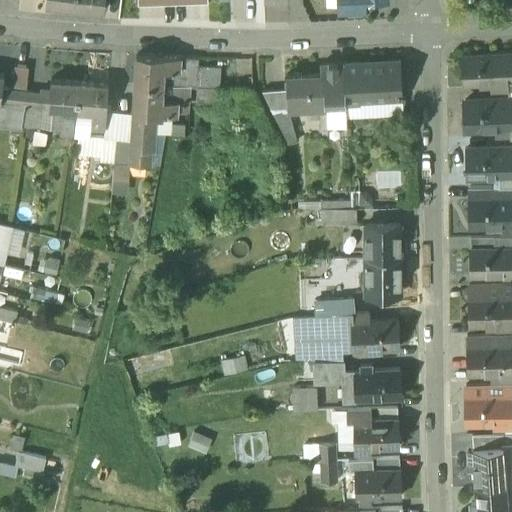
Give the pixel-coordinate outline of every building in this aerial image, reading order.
[(74,0),(74,7),(103,10),(103,0),(74,0)] [(511,50),(463,53),(464,83),(498,81),(498,89),(511,87),(511,50)] [(181,57),(137,54),(135,83),(164,84),(165,70),(180,71),(181,57)] [(199,58),(181,57),(180,71),(165,70),(164,84),(191,86),(198,86),(199,65),(199,58)] [(399,59),(344,63),(346,102),(402,99),(400,68),(399,59)] [(344,63),(321,64),(321,73),(325,73),(326,103),(346,102),(344,63)] [(199,65),(198,86),(219,87),(220,87),(221,66),(199,65)] [(321,73),(289,75),(289,74),(287,74),(289,107),(290,107),(290,105),(324,104),(324,105),(326,105),(326,103),(325,73),(321,73)] [(80,81),(51,79),(50,92),(49,106),(48,107),(64,108),(78,109),(80,81)] [(109,83),(80,81),(78,109),(93,110),(92,126),(105,127),(107,110),(109,83)] [(164,84),(135,83),(132,112),(163,114),(177,115),(178,102),(178,101),(163,100),(164,84)] [(191,86),(164,84),(163,100),(178,101),(178,102),(190,102),(191,86)] [(219,87),(198,86),(197,106),(218,107),(219,87)] [(26,90),(2,87),(0,101),(25,103),(26,90)] [(50,92),(26,90),(25,103),(43,106),(49,106),(50,92)] [(510,98),(466,100),(466,128),(509,127),(511,127),(511,115),(510,98)] [(22,125),(25,103),(0,101),(0,102),(0,122),(22,126),(22,125)] [(43,106),(25,103),(22,125),(41,127),(43,106)] [(49,106),(43,106),(41,127),(62,128),(64,108),(48,107),(49,106)] [(78,109),(64,108),(62,128),(61,132),(74,134),(78,109)] [(93,110),(78,109),(74,134),(80,135),(78,151),(102,154),(104,136),(91,135),(92,126),(93,110)] [(131,139),(132,112),(107,110),(105,127),(104,136),(117,138),(131,139)] [(163,114),(132,112),(131,139),(131,163),(149,164),(156,120),(161,121),(163,114)] [(117,138),(104,136),(102,154),(101,160),(114,161),(117,138)] [(131,139),(117,138),(114,161),(131,163),(131,139)] [(498,185),(511,184),(511,147),(469,148),(469,177),(498,177),(498,185)] [(131,163),(114,161),(114,177),(129,178),(131,163)] [(129,178),(114,177),(113,191),(129,192),(129,178)] [(511,185),(494,186),(494,196),(511,195),(511,185)] [(470,187),(470,197),(494,196),(494,186),(470,187)] [(511,195),(494,196),(470,197),(471,225),(511,223),(511,195)] [(358,206),(324,205),(323,219),(358,220),(358,206)] [(399,225),(367,225),(367,257),(399,257),(399,225)] [(511,246),(472,246),(472,274),(511,273),(511,246)] [(344,257),(327,258),(328,279),(344,278),(344,257)] [(399,257),(367,257),(367,292),(399,292),(399,257)] [(511,283),(469,285),(470,325),(500,323),(500,329),(511,328),(511,283)] [(397,319),(353,321),(354,349),(398,346),(397,319)] [(511,334),(467,335),(468,374),(498,373),(498,379),(511,378),(511,343),(511,344),(511,334)] [(343,359),(315,359),(315,379),(344,378),(345,398),(356,398),(355,370),(343,370),(343,359)] [(399,367),(371,369),(370,364),(360,364),(360,369),(355,370),(356,398),(357,398),(401,396),(399,367)] [(511,404),(511,383),(466,384),(467,423),(511,422),(511,404)] [(317,385),(293,386),(293,409),(318,408),(317,385)] [(398,418),(354,419),(355,447),(399,445),(398,418)] [(511,431),(473,433),(473,448),(502,447),(502,444),(511,442),(511,431)] [(313,441),(314,480),(339,479),(338,440),(313,441)] [(507,483),(511,482),(511,442),(502,444),(502,447),(503,447),(507,483)] [(502,447),(473,448),(476,486),(507,483),(503,447),(502,447)] [(46,467),(47,453),(19,450),(17,464),(46,467)] [(0,468),(17,472),(19,462),(0,458),(0,468)] [(400,467),(356,469),(357,496),(401,495),(400,467)] [(507,483),(476,486),(477,502),(478,511),(508,511),(508,510),(507,483)]
